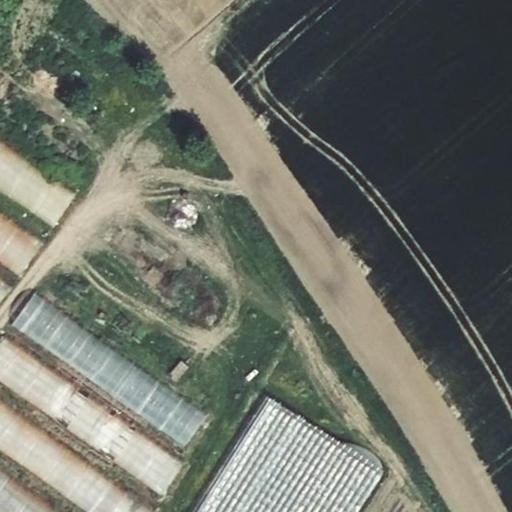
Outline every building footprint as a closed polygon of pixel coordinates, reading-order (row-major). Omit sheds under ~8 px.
[(0,175),(64,214),(81,187),(0,137),(0,175)] [(0,302),(11,289),(0,280),(0,302)] [(16,321),(189,442),(209,414),(36,293),(16,321)] [(0,373),(168,488),(188,459),(5,335),(0,341),(0,373)] [(118,490),(124,481),(0,397),(0,439),(107,511),(154,511),(156,509),(137,496),(134,501),(118,490)] [(67,511),(0,466),(0,504),(11,511),(67,511)]
